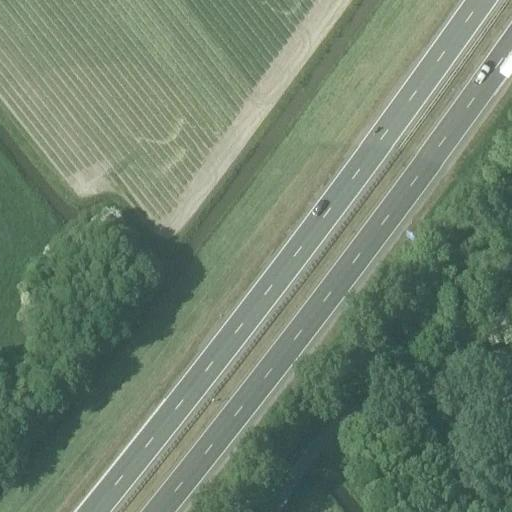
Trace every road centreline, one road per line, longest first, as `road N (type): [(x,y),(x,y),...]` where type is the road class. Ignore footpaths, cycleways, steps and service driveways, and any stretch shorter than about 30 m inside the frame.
road 1 (trunk): [(483,0),(93,511)]
road 2 (trunk): [(154,511),(511,42)]
road 3 (unclassified): [(511,392),(427,385),(359,400),(303,441),(259,511)]
